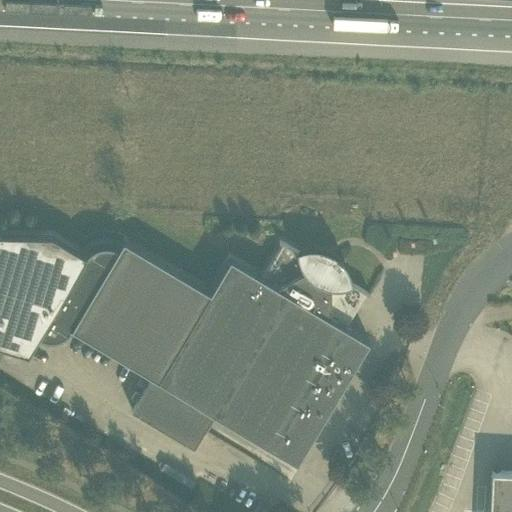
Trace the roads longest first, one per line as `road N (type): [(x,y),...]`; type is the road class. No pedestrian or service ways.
road 1 (motorway): [(109,0),(511,20)]
road 2 (unclassified): [(511,255),(484,274),(457,317),(376,506)]
road 3 (unknown): [(233,118),(496,130),(511,140)]
road 4 (unknown): [(511,196),(231,179)]
road 5 (unknown): [(0,106),(233,118)]
road 6 (unknown): [(231,179),(0,170)]
